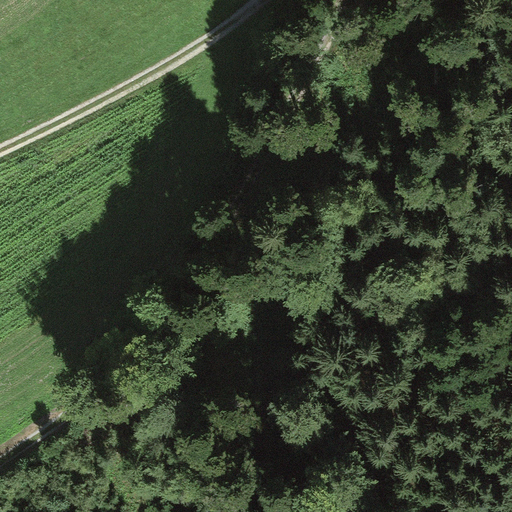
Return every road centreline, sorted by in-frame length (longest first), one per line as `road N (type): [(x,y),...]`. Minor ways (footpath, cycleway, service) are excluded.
road 1 (track): [(0,458),(69,408),(152,330),(349,0)]
road 2 (track): [(0,150),(130,85),(264,0)]
